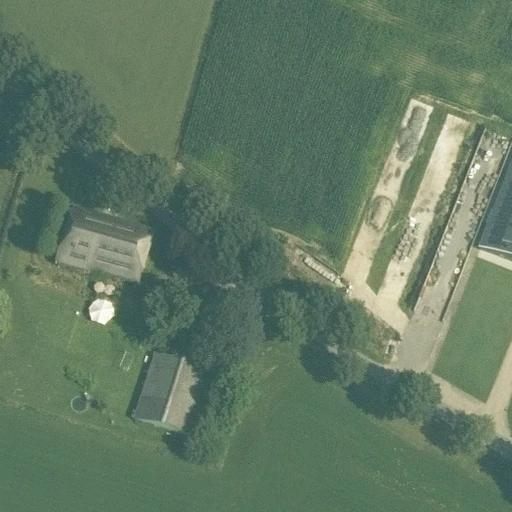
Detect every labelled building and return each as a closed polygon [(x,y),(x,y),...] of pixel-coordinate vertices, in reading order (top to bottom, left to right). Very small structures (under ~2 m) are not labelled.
[(368,281),(426,99),(393,89),(336,270),(368,281)] [(487,177),(493,168),(498,172),(505,163),(480,144),(464,164),(477,174),(479,171),(487,177)] [(511,164),(478,251),(511,264),(511,164)] [(419,169),(378,298),(400,305),(441,176),(419,169)] [(138,289),(154,234),(74,209),(56,268),(93,279),(94,275),(138,289)] [(302,266),(313,251),(295,237),(283,252),(302,266)] [(116,353),(128,309),(106,303),(94,347),(116,353)] [(200,443),(221,378),(153,356),(133,422),(200,443)]
